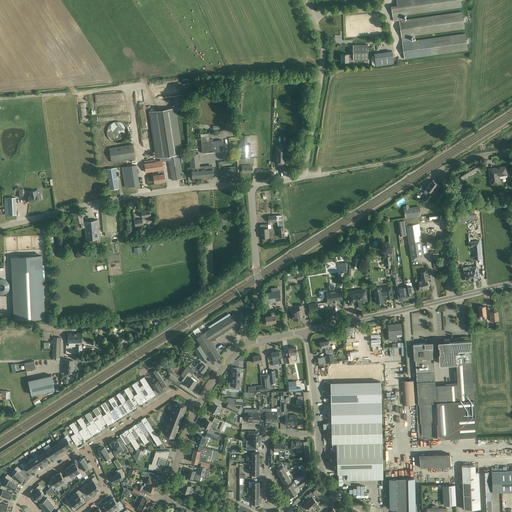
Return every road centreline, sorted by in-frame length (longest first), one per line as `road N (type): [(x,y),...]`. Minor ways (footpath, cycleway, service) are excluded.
road 1 (unclassified): [(0,225),(166,190),(251,184)]
road 2 (unclassified): [(251,184),(304,172),(322,48),(306,0)]
road 3 (tertiary): [(306,331),(511,284)]
road 4 (unclassified): [(247,344),(257,292),(251,184)]
road 5 (unknown): [(301,174),(435,156)]
road 6 (residential): [(197,404),(177,392),(87,447)]
